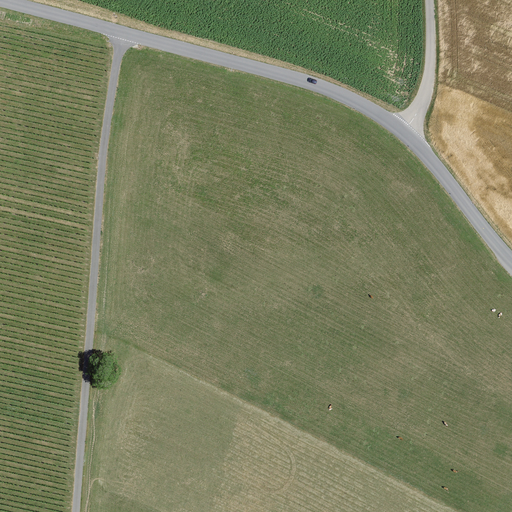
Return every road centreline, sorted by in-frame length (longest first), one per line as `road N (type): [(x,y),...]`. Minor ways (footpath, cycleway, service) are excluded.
road 1 (tertiary): [(511,264),(403,131),(360,103),(293,77),(0,0)]
road 2 (track): [(75,511),(119,31)]
road 3 (track): [(403,131),(427,83),(429,0)]
